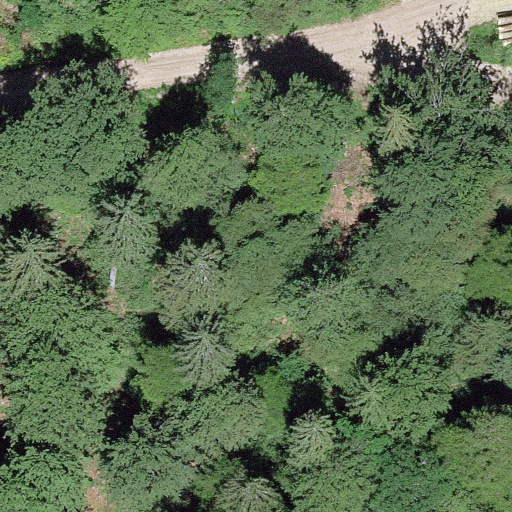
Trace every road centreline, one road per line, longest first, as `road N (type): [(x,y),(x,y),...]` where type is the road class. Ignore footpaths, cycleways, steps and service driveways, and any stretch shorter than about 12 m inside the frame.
road 1 (track): [(511,82),(326,53),(0,86)]
road 2 (track): [(511,10),(326,53)]
